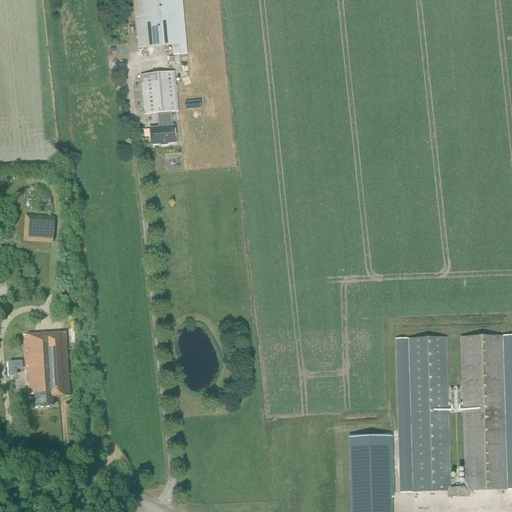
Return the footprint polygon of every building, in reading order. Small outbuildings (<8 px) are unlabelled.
[(187,54),(182,0),(133,0),(138,48),(171,45),(172,55),(187,54)] [(173,126),(171,112),(178,111),(174,71),(141,75),(144,114),(157,113),(158,127),(150,128),(151,145),(160,144),(161,145),(167,145),(167,143),(176,143),(175,126),(173,126)] [(200,101),(186,103),(186,110),(193,109),(201,109),(200,101)] [(53,221),(28,219),(27,238),(52,239),(53,221)] [(69,396),(66,350),(77,350),(75,328),(64,329),(65,333),(23,336),(25,376),(26,375),(27,385),(29,385),(29,395),(33,395),(34,408),(50,407),(50,397),(69,396)] [(409,339),(396,339),(399,437),(400,491),(414,491),(447,490),(448,497),(470,496),(469,491),(508,490),(511,489),(511,336),(503,337),(460,338),(466,487),(451,488),(445,338),(409,339)] [(15,374),(14,362),(7,363),(8,376),(10,376),(13,376),(15,376),(15,374)] [(392,511),(391,437),(350,438),(351,511),(392,511)]
